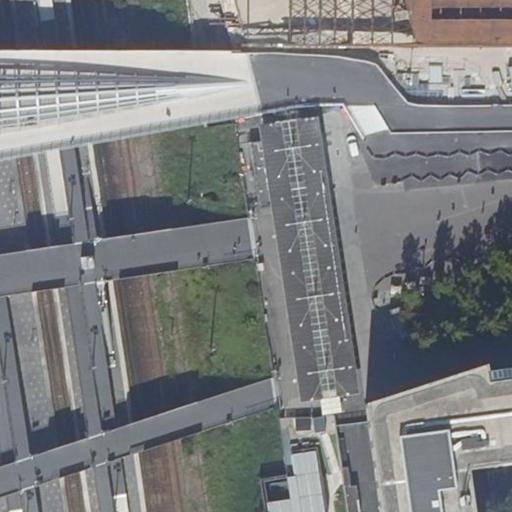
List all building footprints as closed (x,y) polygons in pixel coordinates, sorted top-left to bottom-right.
[(0,132),(200,106),(221,102),(243,95),(221,86),(193,82),(70,73),(0,74),(0,132)] [(270,208),(271,213),(301,208),(308,207),(330,203),(328,183),(324,161),(320,131),(318,117),(309,118),(292,121),(258,126),(260,140),(247,142),(257,210),(270,208)] [(333,221),(330,203),(308,207),(301,208),(271,213),(300,403),(320,400),(339,397),(360,394),(357,374),(350,332),(339,261),(339,256),(338,252),(333,221)] [(511,511),(511,369),(486,374),(485,367),(475,370),(412,390),(364,406),(366,422),(378,511),(511,511)] [(339,397),(320,400),(323,416),(332,414),(335,414),(342,412),(339,397)] [(286,475),(259,479),(263,511),(327,511),(318,447),(291,451),(292,455),(291,455),(294,476),(287,477),(286,475)]
